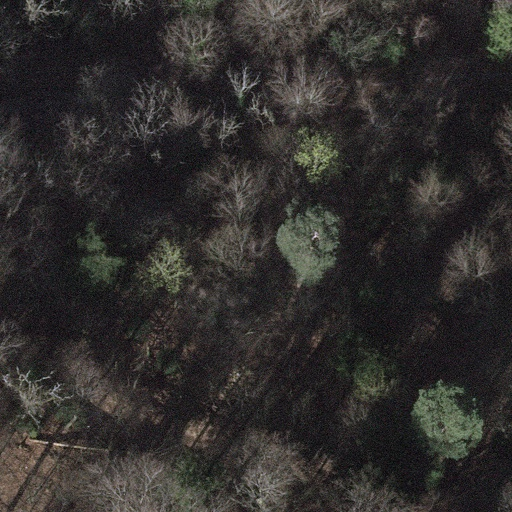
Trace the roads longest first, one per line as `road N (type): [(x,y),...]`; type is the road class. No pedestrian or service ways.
road 1 (track): [(0,327),(140,420),(500,511)]
road 2 (track): [(511,85),(128,100),(0,119)]
